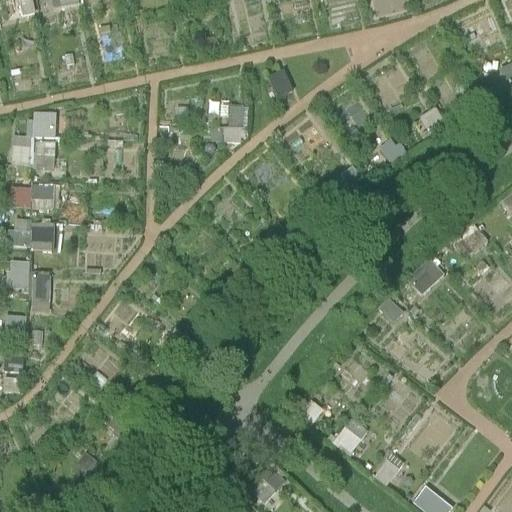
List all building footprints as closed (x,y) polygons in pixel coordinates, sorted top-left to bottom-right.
[(21,0),(24,15),(82,7),(81,0),(21,0)] [(279,99),(296,92),(287,71),(270,78),(279,99)] [(218,106),(217,144),(247,144),(247,106),(218,106)] [(63,114),(35,113),(35,143),(62,143),(63,114)] [(15,137),(15,167),(34,168),(35,138),(15,137)] [(39,173),(58,173),(59,144),(39,144),(39,173)] [(56,211),(57,187),(14,186),(13,210),(56,211)] [(13,221),(14,252),(64,251),(63,224),(31,225),(31,220),(13,221)] [(9,263),(9,280),(0,280),(0,293),(31,293),(30,262),(9,263)] [(66,279),(67,271),(34,270),(33,314),(53,314),(54,279),(66,279)] [(9,331),(29,330),(28,317),(8,318),(9,331)] [(352,456),(370,434),(354,421),(336,443),(352,456)] [(391,460),(378,478),(389,486),(402,469),(391,460)] [(430,488),(416,504),(425,511),(453,511),(456,509),(430,488)]
